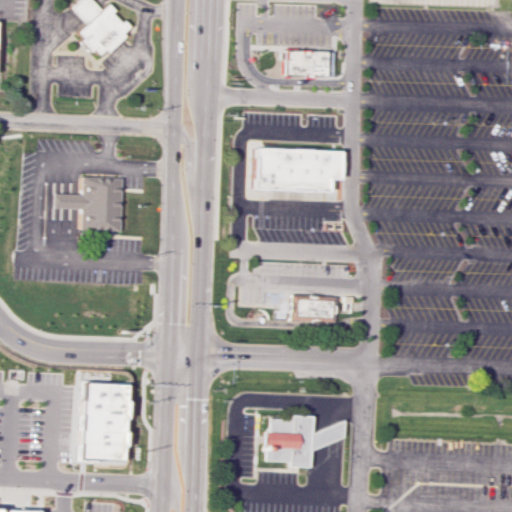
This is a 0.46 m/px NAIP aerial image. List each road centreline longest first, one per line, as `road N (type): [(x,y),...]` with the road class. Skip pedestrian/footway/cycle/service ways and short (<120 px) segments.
road 1 (primary): [(188,511),(206,0)]
road 2 (primary): [(175,0),(158,511)]
road 3 (residential): [(174,127),(0,119)]
